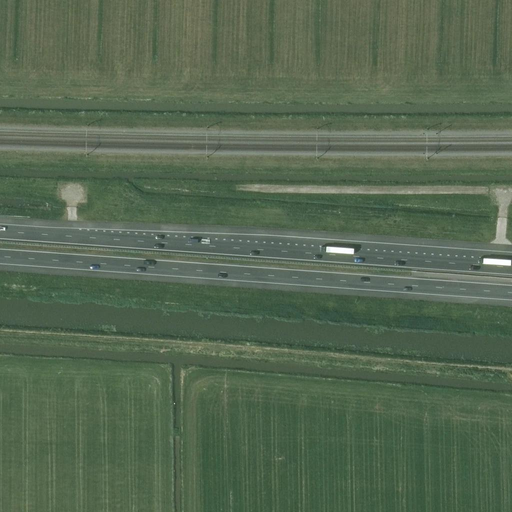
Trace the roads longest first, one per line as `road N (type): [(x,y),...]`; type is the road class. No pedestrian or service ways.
road 1 (motorway): [(0,256),(511,293)]
road 2 (motorway): [(511,267),(0,232)]
